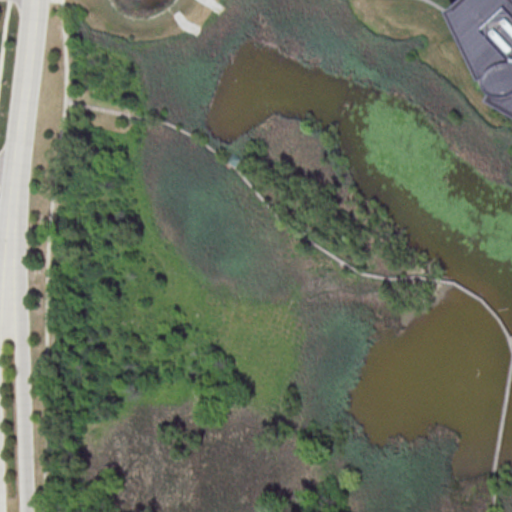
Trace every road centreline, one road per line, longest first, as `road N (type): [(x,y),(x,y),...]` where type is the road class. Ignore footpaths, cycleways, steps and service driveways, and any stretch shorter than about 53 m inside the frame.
road 1 (tertiary): [(8,319),(38,0)]
road 2 (tertiary): [(28,511),(24,347),(8,319)]
